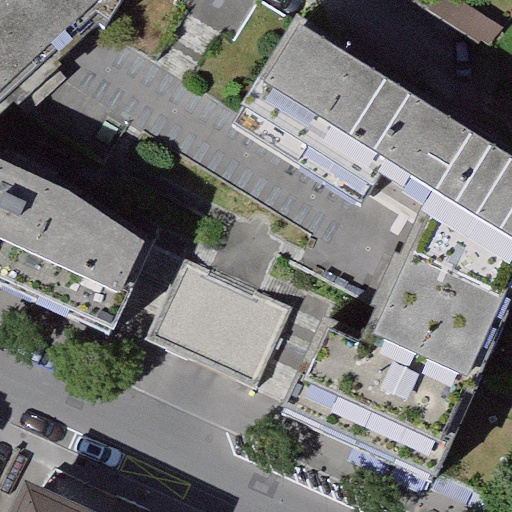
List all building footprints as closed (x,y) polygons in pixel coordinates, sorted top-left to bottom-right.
[(98,34),(123,0),(0,0),(0,116),(96,32),(98,34)] [(511,159),(298,26),(229,129),(355,210),(373,179),(430,213),(511,262),(511,159)] [(0,157),(0,292),(109,344),(157,250),(71,191),(0,157)] [(511,313),(511,262),(430,213),(363,343),(326,329),(284,422),(433,485),(511,313)] [(291,313),(181,264),(145,344),(255,393),(291,313)]
